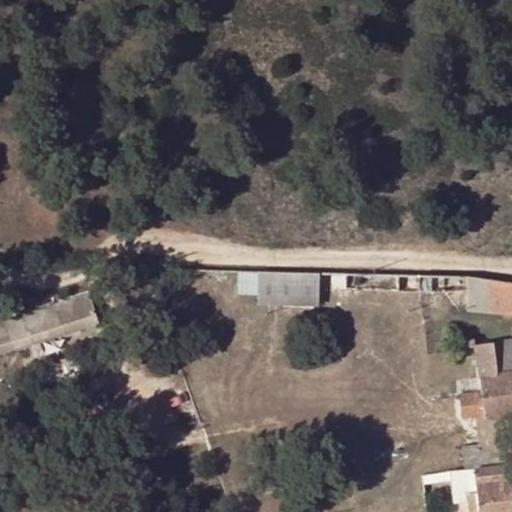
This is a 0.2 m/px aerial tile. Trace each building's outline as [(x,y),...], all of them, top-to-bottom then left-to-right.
[(246,268),(244,291),(264,293),(266,269),(246,268)] [(267,304),(331,304),(332,269),(268,269),(267,304)] [(511,277),(478,274),(475,308),(511,311),(511,277)] [(511,318),(437,310),(308,319),(311,342),(467,334),(479,419),(457,422),(459,445),(511,438),(511,318)] [(308,319),(265,323),(268,354),(311,349),(311,342),(308,319)] [(0,373),(100,352),(92,324),(0,343),(0,373)] [(496,489),(511,487),(511,464),(496,465),(496,489)] [(483,511),(511,511),(511,487),(496,489),(482,491),(483,511)]
